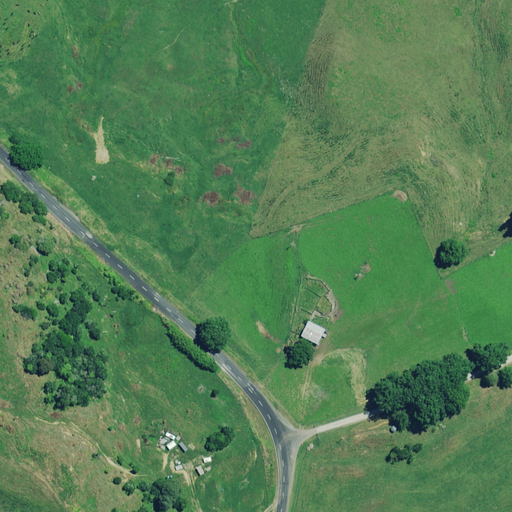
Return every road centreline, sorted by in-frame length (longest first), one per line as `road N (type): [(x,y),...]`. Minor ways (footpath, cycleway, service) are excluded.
road 1 (unclassified): [(0,153),(245,384),(279,440),(281,511)]
road 2 (track): [(279,440),(511,356)]
